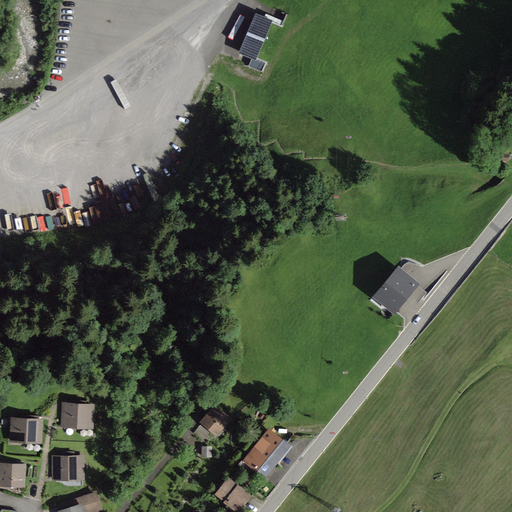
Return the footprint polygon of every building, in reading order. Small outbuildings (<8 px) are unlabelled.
[(276,67),(292,30),(256,15),(240,52),(276,67)] [(415,284),(399,270),(377,296),(405,318),(426,293),(415,284)] [(93,405),(64,404),(63,425),(91,427),(93,405)] [(228,419),(215,407),(203,421),(216,433),(228,419)] [(41,420),(13,419),(12,440),(40,441),(41,420)] [(286,444),(268,430),(245,459),(253,466),(249,470),(254,474),(258,470),(265,476),(275,463),(276,464),(279,459),(276,457),(286,444)] [(82,457),(54,457),(54,478),(82,478),(82,457)] [(24,465),(0,464),(0,467),(0,483),(23,485),(24,465)] [(248,497),(228,480),(218,493),(238,509),(248,497)] [(80,507),(63,511),(89,511),(100,509),(95,493),(78,499),(80,507)]
